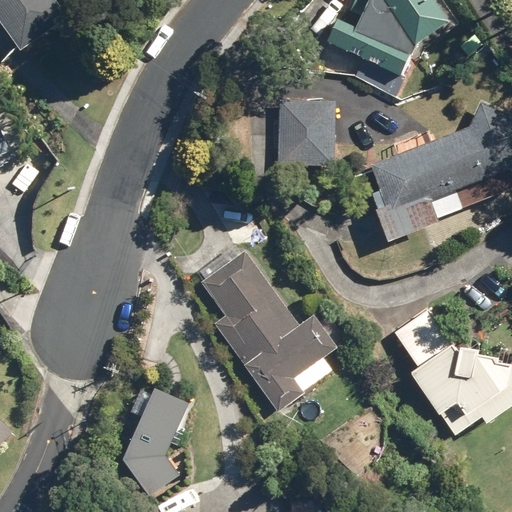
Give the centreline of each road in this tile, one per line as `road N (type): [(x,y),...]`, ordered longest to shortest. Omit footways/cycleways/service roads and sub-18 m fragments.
road 1 (residential): [(232,0),(157,93),(60,376)]
road 2 (residential): [(13,511),(60,376)]
